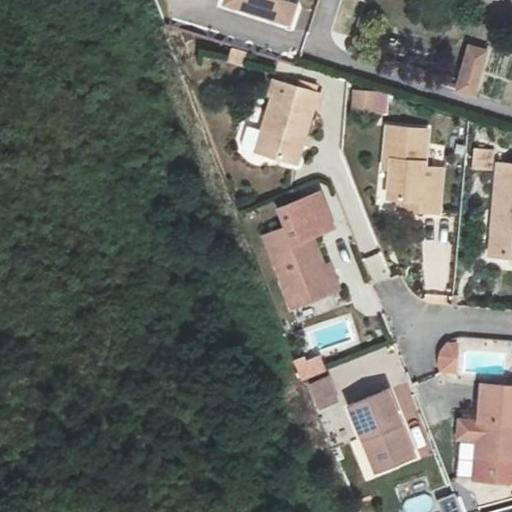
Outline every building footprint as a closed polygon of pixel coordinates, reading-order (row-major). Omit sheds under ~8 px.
[(224,0),(223,3),(288,24),(296,0),(224,0)] [(491,50),(468,43),(453,89),(476,96),(491,50)] [(318,95),(272,80),(267,95),(274,97),(257,152),(296,164),(318,95)] [(352,91),(350,109),(387,113),(388,95),(352,91)] [(387,127),(382,167),(390,168),(387,197),(399,198),(398,211),(439,216),(445,169),(424,167),(428,131),(387,127)] [(490,170),(492,149),(473,146),(471,168),(490,170)] [(511,256),(511,164),(497,164),(491,255),(511,256)] [(320,194),(279,208),(286,228),(265,236),(291,310),(340,293),(330,264),(322,267),(311,235),(332,228),(320,194)] [(381,253),(365,258),(371,279),(387,274),(381,253)] [(425,256),(424,285),(445,286),(446,256),(425,256)] [(294,359),(298,380),(326,374),(322,354),(294,359)] [(323,409),(338,402),(327,379),(312,386),(323,409)] [(471,418),(452,416),(449,439),(469,441),(466,478),(511,481),(511,385),(474,382),(471,418)] [(392,390),(348,407),(375,474),(418,458),(392,390)] [(461,511),(456,493),(436,499),(440,511),(461,511)]
